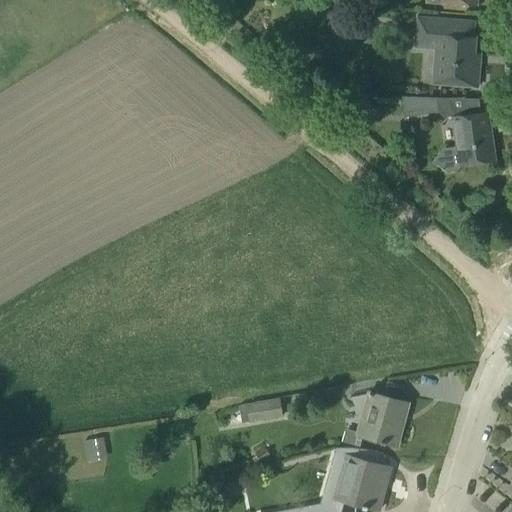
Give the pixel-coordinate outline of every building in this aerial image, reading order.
[(418,16),(415,46),(435,48),(432,83),(458,85),(478,87),(480,63),(474,63),(476,36),(474,36),(475,21),(454,19),(434,18),(418,16)] [(434,98),(401,96),(404,118),(436,113),(434,98)] [(363,121),(379,122),(380,107),(370,107),(370,99),(355,98),(354,113),(364,114),(363,121)] [(478,99),(434,98),(436,113),(444,118),(453,117),(480,113),(478,99)] [(459,170),(462,164),(494,159),(487,112),(480,113),(453,117),(457,146),(443,148),(433,162),(447,171),(459,170)] [(369,392),(358,432),(357,433),(357,434),(358,434),(381,441),(380,443),(385,444),(385,442),(396,445),(402,424),(400,423),(406,403),(407,404),(408,403),(369,392)] [(282,416),(281,413),(278,398),(247,404),(241,405),(243,422),(282,416)] [(346,428),(342,441),(355,445),(358,434),(357,434),(357,433),(358,432),(346,428)] [(106,437),(87,439),(89,458),(108,456),(106,437)] [(332,497),(343,500),(362,505),(362,507),(367,509),(368,507),(378,510),(384,488),(382,488),(388,468),(389,468),(390,467),(378,464),(381,453),(359,448),(356,458),(344,455),(332,497)]
